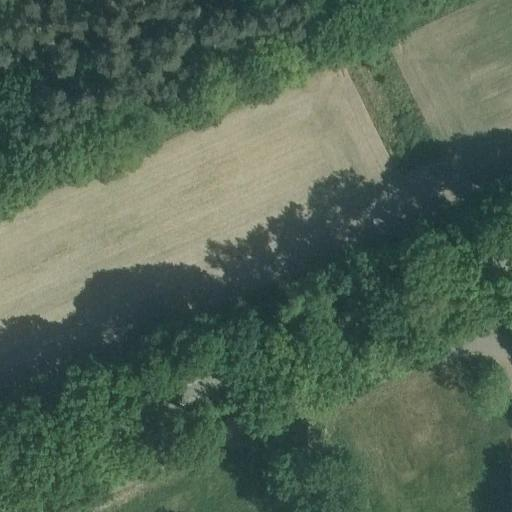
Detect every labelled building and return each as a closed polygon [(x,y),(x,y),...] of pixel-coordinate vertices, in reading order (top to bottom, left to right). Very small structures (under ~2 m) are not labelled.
[(391,438),(390,453),(419,455),(420,442),(445,442),(445,440),(450,440),(450,433),(455,433),(456,409),(434,409),(434,411),(410,410),(410,412),(404,412),(403,438),(391,438)] [(403,459),(403,475),(426,476),(425,501),(472,503),(472,477),(457,476),(457,474),(432,473),(432,460),(403,459)] [(257,462),(233,473),(250,511),(261,511),(275,506),(277,511),(293,511),(295,511),(287,494),(276,499),(265,476),(263,477),(257,462)] [(219,511),(250,511),(233,473),(209,484),(211,489),(209,490),(219,511)] [(183,511),(178,500),(158,509),(159,511),(156,511),(183,511)] [(471,511),(472,503),(425,501),(424,511),(471,511)]
